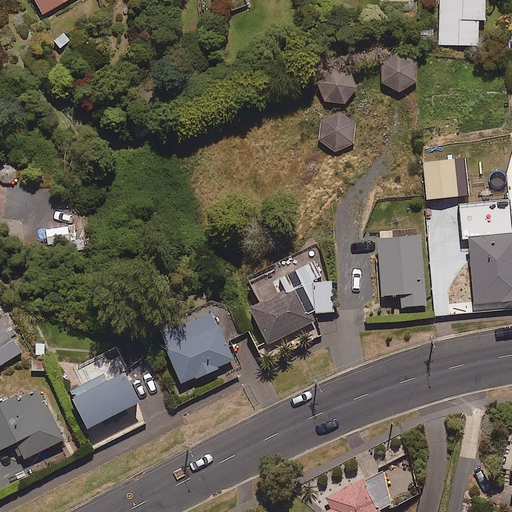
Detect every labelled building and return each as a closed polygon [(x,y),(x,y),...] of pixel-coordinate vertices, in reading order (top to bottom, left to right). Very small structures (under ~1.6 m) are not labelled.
[(33,0),(44,16),(71,0),(33,0)] [(441,0),(441,46),(480,46),(480,23),(489,24),(489,0),(441,0)] [(151,132),(142,116),(129,123),(138,139),(151,132)] [(456,162),(421,164),(424,200),(459,197),(456,162)] [(68,226),(44,230),(47,246),(71,242),(68,226)] [(511,303),(511,236),(468,240),(473,306),(511,303)] [(421,239),(376,243),(381,299),(402,297),(403,310),(427,308),(421,239)] [(290,293),(250,313),(268,348),(317,323),(314,317),(336,314),(332,283),(323,284),(314,266),(284,281),(290,293)] [(213,313),(159,337),(181,385),(235,361),(213,313)] [(0,324),(0,366),(20,353),(0,324)] [(105,373),(70,391),(76,403),(72,405),(87,434),(141,407),(125,375),(110,382),(105,373)] [(16,398),(0,405),(0,455),(1,458),(20,449),(26,461),(64,443),(39,391),(18,401),(16,398)] [(384,471),(364,479),(318,501),(323,511),(380,511),(392,507),(384,471)]
